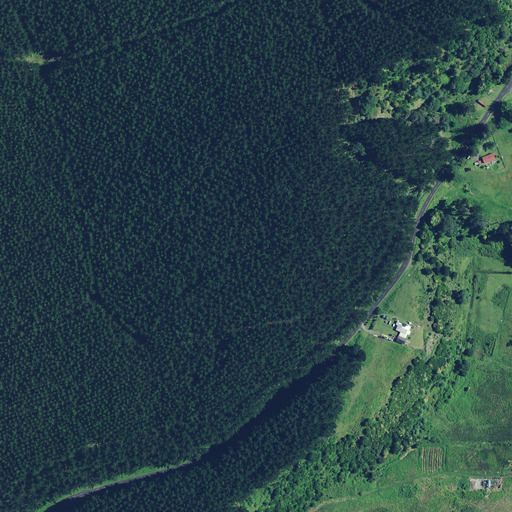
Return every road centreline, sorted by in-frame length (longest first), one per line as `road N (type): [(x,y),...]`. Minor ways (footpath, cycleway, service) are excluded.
road 1 (unclassified): [(431,193),(404,264),(361,322),(262,412),(203,457),(66,498),(47,511)]
road 2 (residential): [(511,79),(431,193)]
